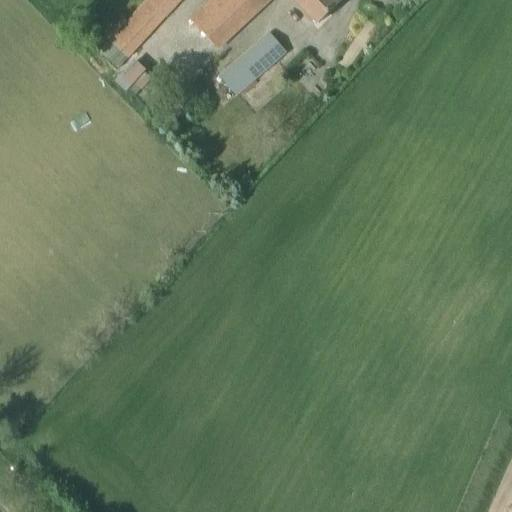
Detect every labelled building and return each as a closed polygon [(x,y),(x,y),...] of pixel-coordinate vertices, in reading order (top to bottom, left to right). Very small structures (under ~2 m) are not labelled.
[(147,0),(127,23),(100,54),(119,71),(183,0),(147,0)] [(237,0),(212,0),(191,21),(219,50),(254,17),(237,0)] [(271,0),(237,0),(254,17),(271,0)] [(293,0),(317,25),(340,4),(335,0),(293,0)] [(291,60),(286,54),(269,34),(219,78),(237,98),(278,62),(282,68),(291,60)] [(135,62),(116,82),(126,92),(134,84),(141,90),(151,79),(144,73),(145,72),(135,62)]
